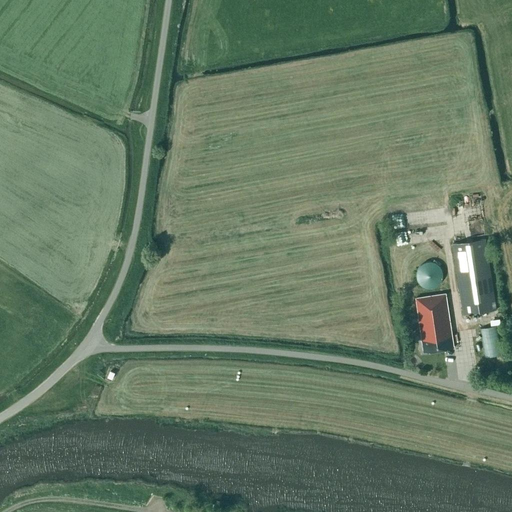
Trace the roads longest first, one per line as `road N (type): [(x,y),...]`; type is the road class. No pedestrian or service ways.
road 1 (unclassified): [(511,398),(332,359),(108,348),(87,340)]
road 2 (tertiary): [(87,340),(117,288),(134,235),(168,0)]
road 3 (track): [(5,511),(41,498),(161,511)]
